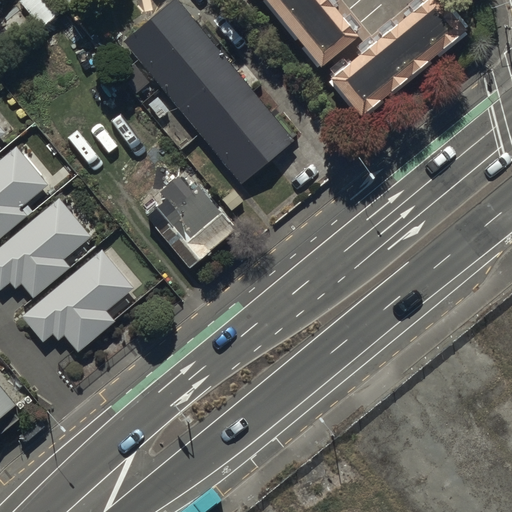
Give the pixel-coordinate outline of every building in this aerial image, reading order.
[(54,0),(64,13),(82,0),(54,0)] [(328,0),(266,0),(322,67),(359,37),(328,0)] [(444,0),(420,0),(330,74),(359,109),(360,109),(361,109),(362,109),(363,109),(364,108),(365,108),(366,108),(367,108),(368,107),(369,107),(370,106),(371,106),(372,105),(373,104),(374,103),(374,102),(375,102),(375,101),(376,101),(376,100),(377,99),(377,98),(378,97),(378,96),(378,95),(379,94),(391,86),(391,85),(392,85),(393,85),(394,85),(395,85),(396,84),(397,84),(398,83),(399,83),(399,82),(400,82),(401,81),(402,80),(403,79),(403,78),(404,78),(404,77),(405,76),(405,75),(406,75),(406,74),(406,73),(406,72),(411,69),(412,69),(413,69),(414,69),(415,69),(415,68),(416,68),(417,68),(418,67),(419,67),(420,66),(421,65),(422,65),(422,64),(423,64),(423,63),(424,62),(424,61),(425,60),(425,59),(425,58),(426,57),(440,45),(441,45),(442,45),(443,44),(444,44),(445,44),(446,44),(447,43),(448,43),(449,42),(450,42),(451,41),(452,40),(453,39),(454,38),(454,37),(455,37),(455,36),(456,35),(456,34),(456,33),(457,33),(457,32),(457,31),(457,30),(464,23),(444,0)] [(124,51),(241,190),(293,147),(179,5),(124,51)] [(16,146),(0,158),(0,233),(24,214),(17,206),(46,183),(16,146)] [(59,198),(0,245),(0,287),(0,288),(15,276),(31,295),(68,266),(61,257),(89,235),(59,198)] [(102,250),(22,314),(43,340),(58,328),(74,348),(110,319),(103,310),(131,287),(102,250)] [(511,365),(465,403),(511,462),(511,365)] [(0,417),(15,404),(0,386),(0,417)] [(378,511),(354,483),(319,511),(378,511)]
